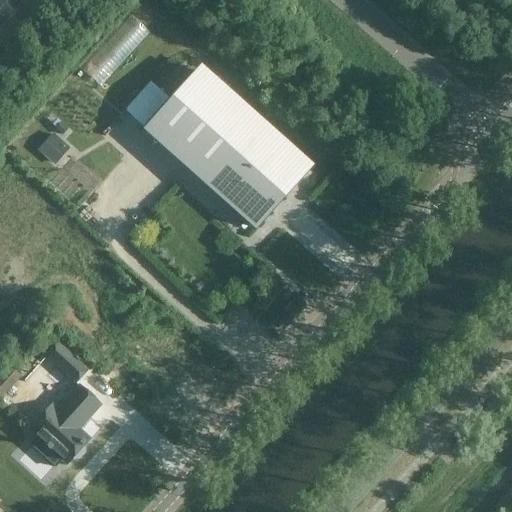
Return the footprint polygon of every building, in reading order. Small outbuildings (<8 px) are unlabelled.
[(133,14),(85,64),(103,81),(151,31),(133,14)] [(146,131),(167,146),(184,161),(183,163),(184,163),(187,165),(186,167),(255,228),(271,211),(270,210),(280,199),(281,200),(308,169),(199,72),(146,131)] [(124,110),(142,126),(168,96),(150,81),(124,110)] [(35,148),(55,165),(69,148),(50,132),(35,148)] [(87,370),(57,343),(44,356),(75,384),(87,370)] [(19,378),(7,368),(0,375),(0,399),(19,378)] [(52,404),(27,431),(50,451),(49,453),(49,458),(55,464),(60,463),(62,462),(66,466),(73,459),(74,460),(80,459),(85,453),(86,447),(85,446),(91,439),(80,429),(101,406),(78,386),(57,408),(52,404)]
